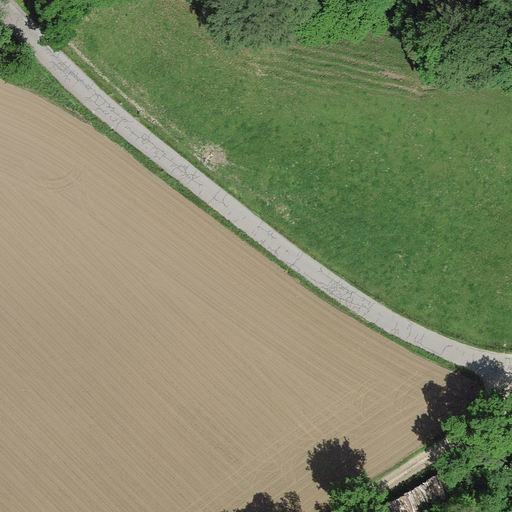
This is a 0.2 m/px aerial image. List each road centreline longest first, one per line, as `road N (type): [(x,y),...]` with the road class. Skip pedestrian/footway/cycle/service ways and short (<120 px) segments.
road 1 (residential): [(511,367),(432,343),(298,267),(0,22)]
road 2 (track): [(511,395),(347,511)]
